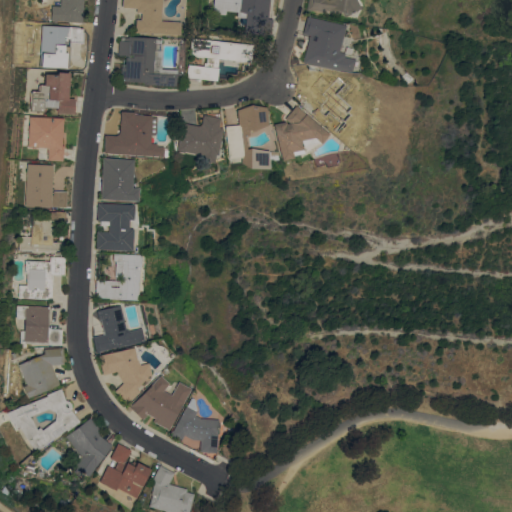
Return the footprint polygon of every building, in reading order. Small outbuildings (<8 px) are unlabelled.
[(51,20),(52,5),(54,5),(54,0),(83,0),(82,22),(51,20)] [(121,7),(121,0),(160,0),(160,20),(179,21),(178,34),(134,32),(135,19),(140,19),(140,12),(135,12),(135,7),(123,7),(121,7)] [(269,0),(268,18),(272,18),(271,35),(242,32),(244,17),(237,17),(237,11),(226,10),(226,15),(213,13),(214,0),(269,0)] [(355,0),(360,8),(344,16),(341,11),(332,10),(331,11),(325,10),(325,11),(307,9),(308,0),(355,0)] [(344,25),(338,51),(344,52),(343,56),(354,59),(351,72),(338,70),(303,61),(309,35),(302,33),(306,16),(344,25)] [(38,66),(41,24),(69,26),(69,25),(84,26),(83,43),(71,43),(70,67),(38,66)] [(157,37),(157,39),(160,39),(159,49),(161,49),(160,68),(175,69),(174,85),(143,84),(143,82),(120,80),(121,64),(124,64),(125,55),(118,55),(119,40),(120,40),(120,37),(127,37),(127,36),(157,37)] [(200,80),(187,79),(187,77),(186,76),(188,58),(196,59),(195,65),(203,66),(204,62),(206,62),(207,57),(189,54),(191,37),(251,44),(249,61),(219,58),(216,80),(200,78),(200,80)] [(67,97),(74,98),(73,113),(57,112),(57,108),(44,107),(44,111),(31,110),(32,90),(39,91),(40,84),(44,84),(44,73),(56,74),(56,71),(69,72),(67,97)] [(411,77),(406,82),(400,76),(405,71),(411,77)] [(224,125),(238,124),(236,109),(251,104),(266,107),(267,124),(253,130),(247,129),(248,134),(244,135),(246,148),(250,147),(268,150),(267,159),(269,159),(268,168),(248,168),(239,162),(240,157),(227,158),(224,125)] [(293,157),(281,160),(273,123),(285,121),(284,118),(295,105),(329,133),(321,142),(319,141),(302,146),(304,152),(293,155),(293,157)] [(106,134),(114,135),(116,134),(118,133),(119,131),(120,110),(134,111),(134,114),(151,115),(151,116),(156,117),(155,131),(154,134),(150,134),(149,142),(156,143),(156,146),(162,146),(162,155),(105,152),(106,134)] [(216,154),(214,154),(212,162),(200,159),(200,157),(200,155),(199,154),(176,149),(178,140),(174,139),(178,121),(196,125),(198,125),(199,125),(200,123),(201,121),(202,114),(219,117),(217,126),(218,127),(220,127),(222,128),(216,154)] [(30,115),(63,117),(62,145),(63,145),(62,160),(48,159),(48,147),(28,146),(30,115)] [(100,198),(103,157),(133,159),(131,187),(138,187),(137,200),(100,198)] [(27,163),(53,164),(52,194),(53,194),(53,190),(67,190),(66,206),(25,205),(27,163)] [(96,248),(96,231),(108,231),(108,224),(100,224),(100,220),(96,220),(97,202),(133,204),(133,219),(128,219),(128,228),(132,228),(131,250),(97,248),(96,248)] [(20,235),(30,236),(32,218),(49,219),(49,211),(55,211),(55,210),(65,210),(65,222),(54,221),(53,241),(63,242),(62,251),(50,250),(50,252),(32,251),(32,250),(19,249),(20,235)] [(140,254),(139,266),(138,266),(137,299),(108,298),(108,297),(95,297),(96,279),(118,280),(118,276),(114,276),(114,253),(140,254)] [(18,297),(19,284),(26,284),(27,273),(25,273),(25,260),(49,261),(49,255),(65,256),(64,274),(52,274),(51,298),(18,297)] [(27,342),(26,347),(22,347),(22,342),(20,342),(21,330),(24,330),(25,318),(16,317),(17,304),(49,306),(48,325),(49,326),(50,327),(53,328),(61,329),(61,344),(27,342)] [(96,352),(92,336),(102,334),(101,331),(102,330),(99,318),(98,318),(96,310),(119,305),(124,328),(128,330),(140,327),(143,340),(125,344),(124,344),(110,347),(110,348),(96,351),(96,352)] [(56,377),(57,376),(59,381),(58,382),(59,384),(34,394),(34,395),(28,397),(24,385),(27,384),(19,363),(39,355),(37,350),(41,348),(43,352),(44,352),(44,348),(58,347),(63,346),(63,354),(64,354),(64,359),(64,363),(51,364),(56,377)] [(102,374),(97,354),(133,346),(135,357),(139,364),(147,362),(150,375),(146,376),(147,378),(138,384),(136,387),(139,389),(137,394),(130,401),(129,400),(127,402),(114,390),(122,381),(115,371),(103,373),(102,374)] [(181,405),(180,404),(168,429),(152,421),(154,417),(147,413),(142,419),(129,406),(159,374),(168,383),(162,390),(170,394),(177,381),(190,388),(181,405)] [(26,439),(19,426),(16,428),(6,412),(17,407),(20,405),(24,404),(47,395),(46,393),(61,387),(65,400),(68,400),(70,402),(71,405),(71,409),(79,421),(66,430),(65,429),(35,451),(26,439)] [(215,452),(198,450),(199,439),(191,439),(183,435),(181,440),(170,434),(185,405),(186,405),(190,397),(193,398),(194,404),(196,408),(195,409),(196,410),(194,415),(200,418),(218,419),(215,452)] [(73,464),(80,455),(65,435),(89,417),(99,430),(97,432),(100,436),(111,444),(88,476),(73,464)] [(97,481),(106,464),(113,468),(116,461),(109,457),(117,442),(130,450),(125,459),(131,462),(132,459),(149,468),(134,497),(115,487),(114,489),(97,481)] [(29,454),(32,457),(21,466),(18,463),(29,454)] [(188,511),(172,511),(147,505),(150,494),(153,481),(151,480),(159,464),(173,472),(168,483),(186,488),(185,491),(193,493),(188,511)]
